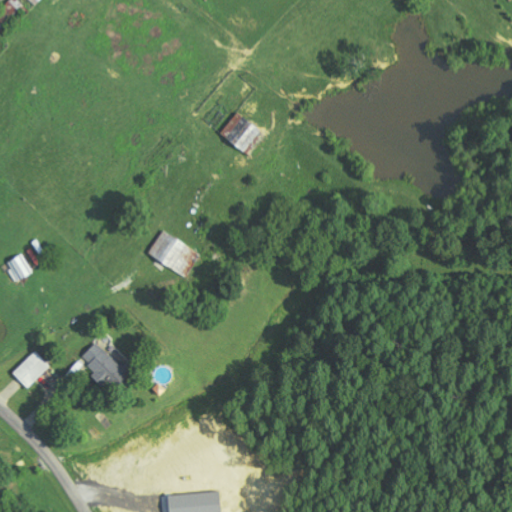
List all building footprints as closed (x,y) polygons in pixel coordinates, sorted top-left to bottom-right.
[(262,128),(237,112),(223,136),(248,152),(262,128)] [(150,254),(187,278),(202,254),(165,230),(150,254)] [(7,263),(16,282),(33,274),(25,255),(7,263)] [(98,342),(83,358),(97,371),(92,376),(103,386),(106,383),(114,390),(131,372),(98,342)] [(29,389),(52,367),(37,351),(14,373),(29,389)]
